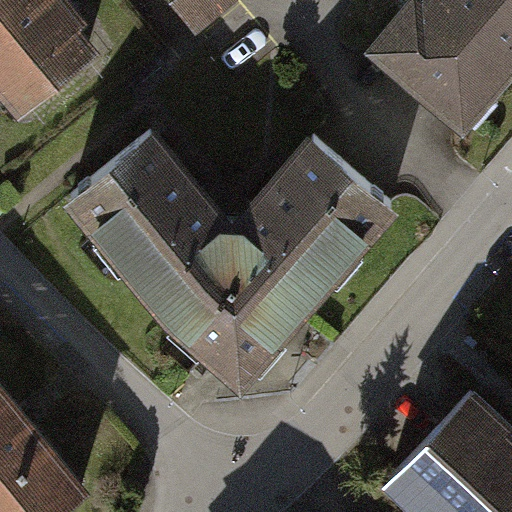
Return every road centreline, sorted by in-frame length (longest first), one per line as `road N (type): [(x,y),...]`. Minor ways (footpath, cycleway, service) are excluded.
road 1 (residential): [(511,212),(243,511)]
road 2 (residential): [(240,511),(0,261)]
